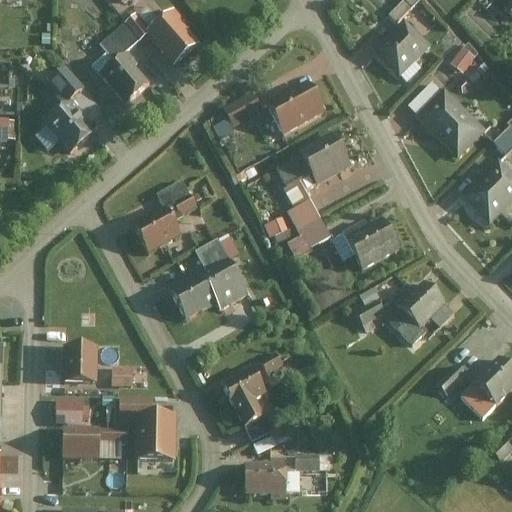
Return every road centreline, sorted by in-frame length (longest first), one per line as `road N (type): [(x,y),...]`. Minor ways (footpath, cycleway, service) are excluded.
road 1 (residential): [(309,6),(436,236),(511,324)]
road 2 (residential): [(81,203),(165,348),(209,444),(210,484),(193,511)]
road 3 (residential): [(81,203),(309,6)]
road 4 (residential): [(25,252),(29,511)]
